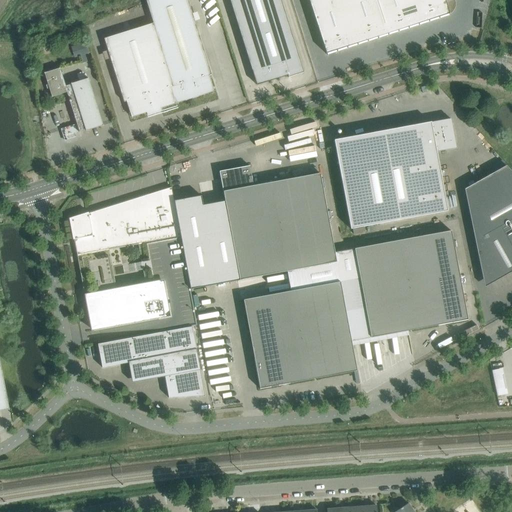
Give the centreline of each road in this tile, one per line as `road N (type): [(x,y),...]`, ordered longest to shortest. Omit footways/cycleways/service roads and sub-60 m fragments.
road 1 (unclassified): [(73,385),(171,430),(334,416),(385,401),(511,329)]
road 2 (secondary): [(37,188),(428,65)]
road 3 (tertiary): [(511,472),(179,496)]
road 4 (unclassified): [(73,385),(37,188)]
